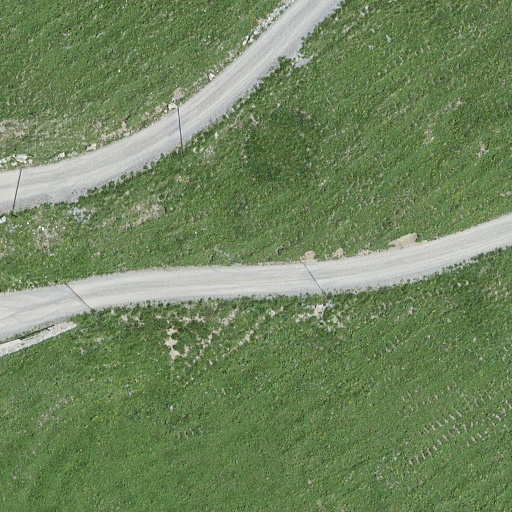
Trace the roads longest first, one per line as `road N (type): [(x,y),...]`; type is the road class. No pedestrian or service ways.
road 1 (track): [(511,239),(427,262),(152,284),(0,311)]
road 2 (track): [(0,193),(63,180),(185,123),(317,0)]
